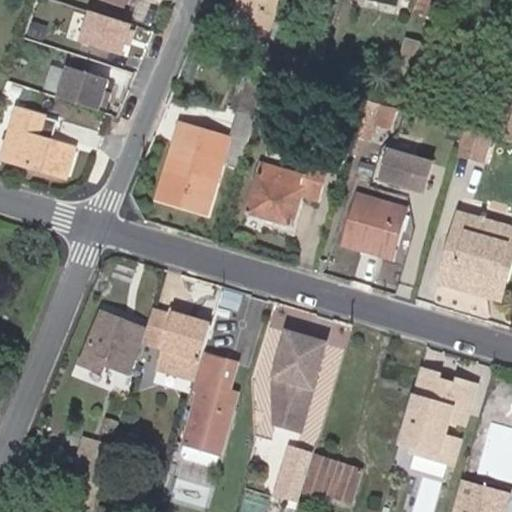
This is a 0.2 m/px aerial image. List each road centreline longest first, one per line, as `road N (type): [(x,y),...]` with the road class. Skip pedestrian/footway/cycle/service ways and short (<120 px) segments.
road 1 (residential): [(511,354),(95,231)]
road 2 (residential): [(95,231),(0,466)]
road 3 (residential): [(189,0),(95,231)]
